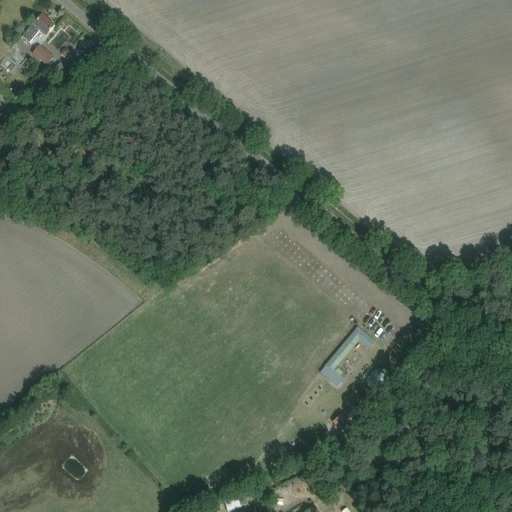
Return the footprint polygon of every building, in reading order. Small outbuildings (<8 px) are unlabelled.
[(34,25),(33,24),(22,37),(30,43),(40,30),(47,36),(55,26),(42,15),(34,25)] [(40,46),(33,54),(47,65),(54,57),(40,46)] [(63,74),(56,67),(49,73),(55,80),(63,74)] [(18,102),(21,96),(15,93),(12,99),(18,102)] [(377,390),(388,377),(383,372),(378,368),(366,381),(372,386),(377,390)] [(350,414),(349,415),(353,419),(362,411),(358,406),(356,408),(350,414)] [(341,431),(350,422),(347,419),(342,414),(333,423),(339,429),(341,431)] [(224,500),(228,511),(241,507),(237,496),(224,500)]
